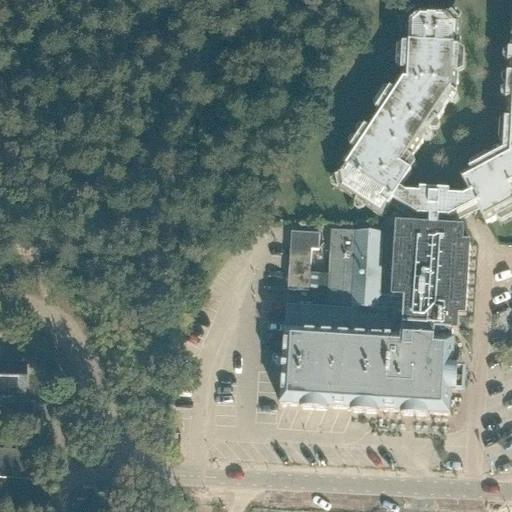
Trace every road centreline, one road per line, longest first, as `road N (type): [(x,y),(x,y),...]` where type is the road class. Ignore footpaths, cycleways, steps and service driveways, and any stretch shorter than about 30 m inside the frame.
road 1 (unclassified): [(249,481),(170,475),(124,453),(71,340),(49,317),(0,299)]
road 2 (unclassified): [(511,493),(249,481)]
road 3 (unknown): [(0,135),(171,0)]
